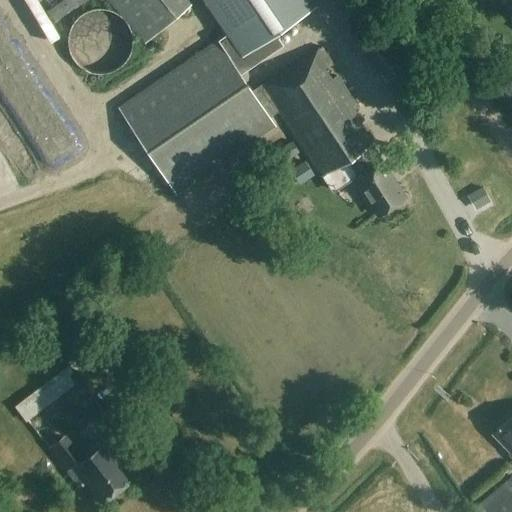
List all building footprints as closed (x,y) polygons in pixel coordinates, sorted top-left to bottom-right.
[(186,0),(109,0),(146,43),(191,5),(186,0)] [(209,0),(232,32),(230,33),(118,109),(176,193),(275,125),(270,118),(279,112),(321,177),(346,161),(374,143),(363,127),(362,127),(352,113),(358,109),(336,76),(330,80),(323,69),(332,63),(322,48),(253,93),(240,74),(283,45),(275,34),(312,8),(306,0),(209,0)] [(82,15),(80,17),(77,19),(76,21),(74,23),(72,25),(71,28),(70,30),(69,33),(68,36),(68,39),(68,41),(68,44),(68,47),(68,50),(69,53),(70,55),(72,58),(73,60),(75,62),(77,65),(79,67),(81,68),(83,70),(86,71),(88,72),(91,73),(94,74),(97,75),(99,75),(102,75),(105,74),(108,74),(111,73),(113,72),(116,71),(118,69),(121,67),(123,65),(125,63),(127,61),(128,58),(129,56),(131,53),(131,50),(132,47),(132,45),(132,42),(132,39),(132,36),(131,33),(130,30),(129,28),(128,25),(126,23),(125,21),(123,19),(121,17),(118,15),(116,14),(113,13),(111,12),(108,11),(106,10),(103,10),(100,10),(97,10),(94,10),(92,11),(89,12),(87,13),(84,14),(82,15)] [(352,36),(390,85),(416,65),(379,16),(352,36)] [(420,79),(412,85),(417,91),(425,86),(420,79)] [(333,194),(354,180),(357,177),(346,161),(321,177),(333,194)] [(378,216),(405,199),(380,162),(354,180),(378,216)] [(67,366),(15,404),(77,487),(84,482),(98,501),(134,474),(108,440),(121,431),(95,395),(86,400),(80,391),(81,384),(67,366)] [(510,453),(511,455),(511,413),(493,432),(511,451),(510,453)] [(468,511),(511,511),(511,476),(511,475),(468,511)]
